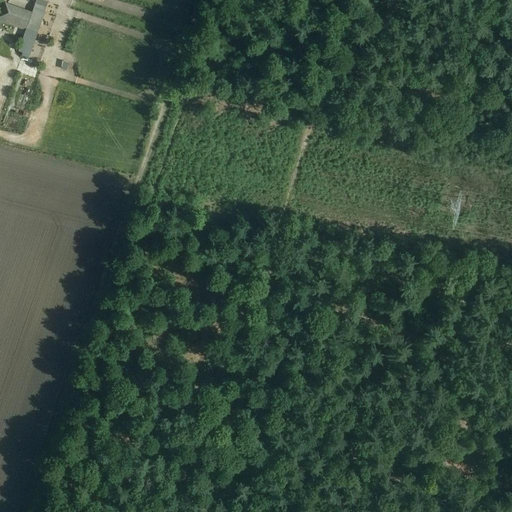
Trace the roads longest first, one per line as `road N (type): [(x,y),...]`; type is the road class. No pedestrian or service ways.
road 1 (track): [(27,511),(198,0)]
road 2 (track): [(511,377),(413,334),(270,295),(282,232)]
road 3 (track): [(282,232),(326,102),(398,0)]
road 4 (track): [(117,235),(195,278),(270,295)]
